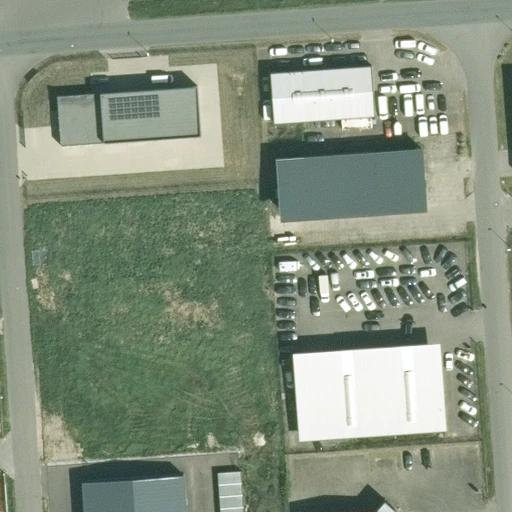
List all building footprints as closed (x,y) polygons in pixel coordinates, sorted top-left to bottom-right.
[(369,59),(269,67),(273,122),(374,114),(369,59)] [(59,145),(199,135),(195,78),(98,85),(98,88),(55,92),(59,145)] [(424,200),(421,141),(275,151),(278,209),(424,200)] [(439,336),(292,347),(298,435),(445,425),(439,336)] [(186,511),(184,475),(83,482),(84,511),(186,511)] [(373,505),(303,510),(303,511),(386,511),(394,503),(383,494),(373,505)]
